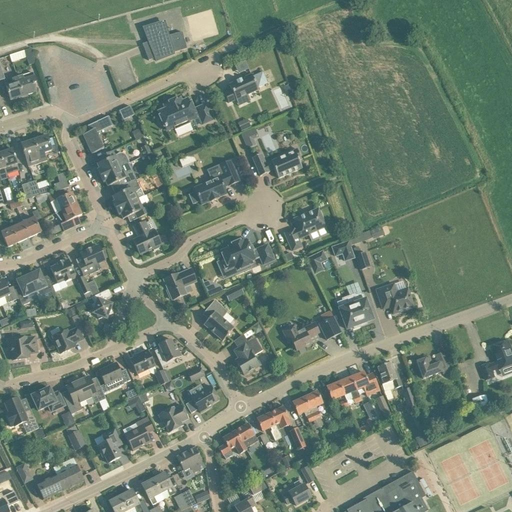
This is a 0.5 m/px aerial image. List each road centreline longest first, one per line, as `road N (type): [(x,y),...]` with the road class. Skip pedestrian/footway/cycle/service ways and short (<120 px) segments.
road 1 (tertiary): [(244,408),(314,371),(511,298)]
road 2 (residential): [(0,386),(51,376),(165,325)]
road 3 (tertiary): [(47,511),(205,433)]
road 4 (residential): [(134,276),(265,210)]
road 5 (residential): [(69,129),(202,69)]
